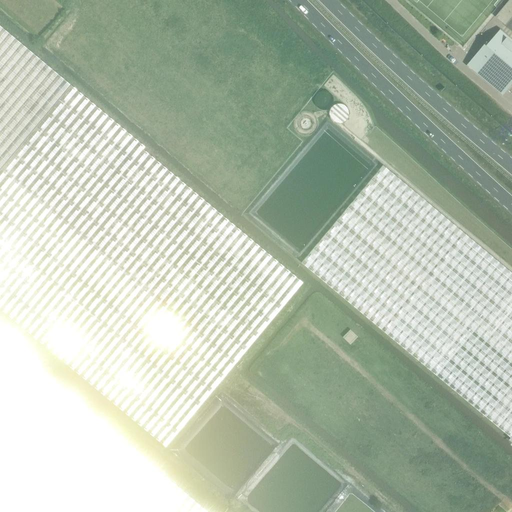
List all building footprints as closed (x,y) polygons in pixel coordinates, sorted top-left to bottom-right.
[(511,0),(509,0),(499,13),(509,21),(505,26),(511,31),(511,0)] [(0,309),(166,447),(303,282),(115,121),(0,23),(0,309)] [(488,43),(487,43),(468,65),(500,92),(511,77),(511,39),(500,29),(488,43)] [(328,101),(328,98),(326,96),(324,94),(323,94),(320,93),(317,94),(315,95),(314,96),(312,99),(312,101),(313,104),(314,106),(316,108),(319,109),(322,109),(325,107),(327,105),(328,101)] [(345,115),(345,113),(344,110),(341,108),(338,107),(335,107),(333,109),(331,111),(330,113),(330,114),(330,117),(332,120),(334,122),(337,123),(340,123),(342,121),(344,119),(345,117),(345,115)] [(511,273),(383,166),(301,264),(302,264),(386,335),(387,334),(511,438),(511,273)] [(350,330),(343,337),(350,345),(358,337),(350,330)] [(0,511),(207,511),(0,334),(0,511)]
